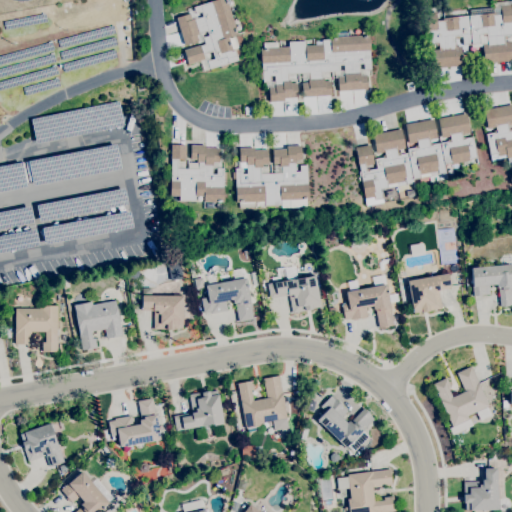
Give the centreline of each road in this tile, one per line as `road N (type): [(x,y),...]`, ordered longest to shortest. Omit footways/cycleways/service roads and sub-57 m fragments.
road 1 (residential): [(0,398),(284,347),(358,360),(388,386),(417,437),(427,511)]
road 2 (residential): [(511,84),(458,88),(333,121),(193,121),(175,105),(161,68),(155,0)]
road 3 (residential): [(388,386),(449,338),(511,337)]
